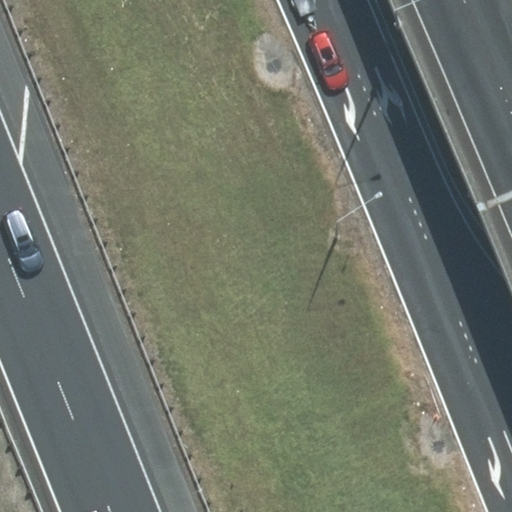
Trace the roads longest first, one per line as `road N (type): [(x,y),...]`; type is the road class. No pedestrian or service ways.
road 1 (motorway): [(0,240),(108,511)]
road 2 (motorway): [(321,0),(434,262)]
road 3 (motorway): [(434,262),(511,444)]
